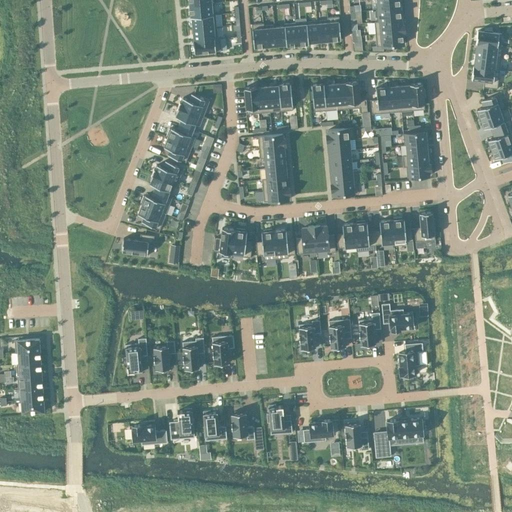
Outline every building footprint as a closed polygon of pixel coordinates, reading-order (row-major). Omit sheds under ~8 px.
[(400,2),(399,0),(377,0),(378,9),(376,9),(376,10),(400,7),(400,2)] [(215,14),(214,2),(190,5),(191,17),(215,14)] [(402,19),(400,7),(376,10),(377,21),(374,21),(374,22),(402,19)] [(216,26),(215,14),(191,17),(192,17),(193,29),(216,26)] [(339,16),(328,17),(330,41),(341,40),(339,16)] [(330,41),(328,17),(327,17),(327,20),(317,21),(319,42),(330,41)] [(404,24),(402,25),(402,19),(374,22),(376,34),(405,31),(404,24)] [(319,42),(317,21),(306,22),(308,44),(309,44),(309,42),(319,42)] [(308,44),(306,22),(306,24),(296,25),(296,23),(295,23),(298,45),(308,44)] [(265,46),(263,23),(252,24),(254,48),(265,46)] [(276,45),(274,25),(264,25),(264,23),(263,23),(265,46),(276,45)] [(298,45),(295,23),(285,24),(287,46),(298,45)] [(287,46),(285,24),(284,24),(284,26),(275,27),(275,24),(274,25),(276,45),(286,45),(286,46),(287,46)] [(217,38),(216,26),(193,29),(194,40),(193,40),(193,41),(220,38),(217,38)] [(500,45),(501,33),(492,32),(493,31),(484,30),(484,31),(478,30),(476,43),(503,46),(500,45)] [(405,32),(405,31),(376,34),(377,46),(381,46),(382,46),(383,46),(389,45),(389,47),(397,46),(397,45),(404,44),(403,32),(405,32)] [(221,51),(220,38),(193,41),(195,53),(201,52),(201,54),(210,53),(209,52),(221,51)] [(501,58),(503,46),(476,43),(477,44),(475,55),(501,58)] [(500,70),(501,58),(475,55),(474,66),(473,66),(473,67),(500,70)] [(497,89),(500,70),(473,67),(472,79),(484,81),(483,87),(497,89)] [(358,81),(346,82),(349,108),(360,107),(360,113),(367,112),(366,98),(360,99),(358,81)] [(349,108),(346,82),(335,83),(337,109),(349,108)] [(293,89),(291,90),(291,83),(279,84),(281,111),(293,110),(292,98),(294,98),(293,89)] [(326,110),(323,83),(312,84),(312,91),(311,91),(311,100),(313,100),(314,111),(326,110)] [(337,109),(335,83),(324,84),(324,83),(323,83),(326,110),(335,109),(337,109)] [(425,109),(424,98),(425,97),(424,89),(423,89),(422,83),(410,84),(413,110),(425,109)] [(281,111),(279,84),(278,84),(278,85),(267,86),(270,112),(272,112),(281,111)] [(413,110),(410,84),(399,85),(401,111),(411,110),(413,110)] [(401,111),(399,85),(394,86),(388,86),(390,112),(401,111)] [(258,113),(256,86),(244,88),(247,114),(249,114),(258,113)] [(270,112),(267,86),(257,87),(257,86),(256,86),(258,113),(270,112)] [(390,112),(388,86),(376,87),(377,99),(370,100),(372,114),(389,112),(390,112)] [(210,101),(191,94),(189,100),(183,97),(181,102),(180,101),(178,107),(203,116),(210,101)] [(503,111),(497,95),(481,101),(483,107),(477,109),(478,110),(476,111),(479,119),(480,118),(481,119),(503,111)] [(195,124),(200,126),(203,116),(178,107),(176,112),(177,112),(176,117),(182,119),(179,124),(193,130),(195,124)] [(504,121),(506,120),(503,111),(481,119),(484,128),(490,126),(492,132),(511,125),(510,125),(506,126),(504,121)] [(191,135),(193,130),(179,124),(177,130),(171,128),(171,129),(169,128),(166,136),(168,137),(192,147),(196,137),(191,135)] [(511,141),(511,128),(511,125),(492,132),(494,137),(488,140),(489,141),(487,141),(490,149),(491,149),(492,149),(511,141)] [(354,138),(353,127),(350,127),(348,128),(344,128),(328,129),(329,134),(327,134),(327,141),(354,138)] [(404,145),(426,143),(425,131),(403,133),(404,145)] [(283,138),(283,134),(258,136),(259,147),(286,145),(285,138),(283,138)] [(186,162),(192,147),(168,137),(164,147),(170,149),(168,155),(186,162)] [(349,139),(354,139),(354,138),(327,141),(329,141),(330,151),(350,150),(349,139)] [(511,159),(511,141),(492,149),(495,159),(501,157),(503,163),(511,159)] [(427,153),(426,143),(404,145),(407,145),(407,155),(402,155),(403,156),(427,153)] [(285,156),(284,145),(286,145),(259,147),(260,158),(285,156)] [(351,160),(350,150),(330,151),(330,152),(331,162),(351,160)] [(428,158),(427,153),(403,156),(404,166),(428,164),(428,158)] [(285,162),(285,156),(260,158),(265,158),(266,168),(286,166),(285,162)] [(357,170),(352,171),(351,160),(331,162),(332,173),(357,171),(357,170)] [(181,174),(177,172),(179,166),(165,161),(163,167),(157,165),(155,169),(154,168),(152,174),(178,183),(181,174)] [(429,176),(429,171),(431,171),(430,163),(428,164),(404,166),(404,167),(406,167),(407,178),(429,176)] [(287,177),(286,166),(266,168),(267,178),(262,179),(287,177)] [(358,182),(357,171),(332,173),(333,181),(331,182),(331,184),(358,182)] [(167,196),(173,182),(177,184),(178,183),(152,174),(150,179),(151,179),(150,184),(156,186),(154,191),(172,199),(172,198),(167,196)] [(287,183),(287,177),(262,179),(263,190),(290,188),(289,187),(287,187),(287,183)] [(359,193),(358,182),(331,184),(332,191),(334,191),(334,195),(359,193)] [(290,195),(290,188),(263,190),(264,201),(289,199),(288,195),(290,195)] [(166,214),(172,199),(154,191),(151,197),(145,195),(145,196),(143,195),(140,203),(142,204),(147,206),(166,214)] [(160,229),(166,214),(147,206),(142,204),(138,214),(144,216),(142,222),(160,229)] [(414,227),(416,241),(435,240),(434,227),(435,227),(435,219),(433,219),(432,211),(419,213),(421,227),(414,227)] [(405,228),(404,218),(402,219),(402,217),(393,218),(394,219),(392,220),(394,245),(407,244),(406,242),(413,241),(412,227),(405,228)] [(356,221),(357,223),(355,223),(357,251),(376,250),(374,231),(368,231),(367,222),(365,222),(365,220),(356,221)] [(394,245),(392,220),(379,221),(380,230),(374,231),(376,250),(376,249),(376,245),(393,243),(394,245)] [(357,251),(355,223),(342,224),(343,234),(337,234),(338,248),(356,246),(357,251)] [(316,252),(314,225),(308,226),(308,227),(302,228),(303,237),(296,238),(298,254),(316,252)] [(328,235),(327,226),(320,226),(320,225),(314,225),(316,252),(329,251),(329,252),(335,252),(334,235),(328,235)] [(231,258),(235,229),(222,228),(221,238),(215,237),(213,251),(219,251),(219,256),(231,258)] [(246,241),(247,231),(245,231),(245,229),(237,228),(236,230),(235,230),(235,229),(231,258),(232,258),(232,255),(250,257),(252,241),(246,241)] [(276,259),(274,230),(272,231),(272,229),(263,230),(264,231),(261,231),(262,241),(256,242),(257,255),(263,255),(264,260),(276,259)] [(286,229),(274,230),(276,259),(289,258),(289,255),(295,254),(293,238),(287,239),(286,229)] [(153,243),(154,235),(141,234),(140,240),(123,238),(122,251),(131,252),(131,254),(139,255),(139,253),(149,254),(151,242),(153,243)] [(377,250),(380,266),(388,265),(386,249),(377,250)] [(389,303),(382,303),(383,323),(390,322),(390,329),(391,329),(392,329),(400,329),(400,328),(413,327),(412,313),(403,313),(403,309),(390,310),(389,303)] [(360,329),(359,329),(359,337),(360,337),(361,344),(363,344),(363,346),(374,345),(374,343),(375,343),(374,329),(381,328),(379,312),(371,312),(372,318),(359,320),(360,329)] [(340,319),(329,320),(329,328),(330,332),(329,332),(330,340),(330,341),(331,347),(332,347),(334,347),(334,349),(343,348),(343,346),(345,346),(345,339),(344,331),(351,331),(350,318),(345,319),(340,319)] [(300,324),(299,324),(299,327),(300,334),(299,334),(300,341),(301,344),(301,349),(304,348),(304,350),(313,349),(313,348),(315,347),(314,333),(321,332),(320,320),(312,320),(312,323),(311,323),(300,324)] [(228,348),(234,347),(233,335),(212,337),(213,349),(212,349),(213,357),(214,356),(215,364),(218,363),(218,365),(226,365),(226,363),(229,362),(228,348)] [(205,352),(203,337),(195,338),(196,340),(182,342),(183,354),(183,361),(184,361),(185,369),(187,368),(187,371),(197,370),(197,368),(199,367),(198,353),(205,352)] [(39,338),(15,340),(16,352),(40,351),(39,338)] [(142,370),(141,356),(148,355),(146,338),(138,338),(139,343),(125,344),(127,357),(124,357),(125,364),(127,364),(127,365),(128,372),(134,371),(135,371),(135,373),(142,372),(142,370)] [(176,353),(174,340),(167,341),(167,345),(154,347),(154,354),(154,362),(155,362),(156,369),(159,369),(159,371),(167,370),(167,368),(170,368),(169,353),(176,353)] [(406,352),(399,352),(400,366),(399,366),(400,374),(401,374),(401,375),(403,375),(403,377),(413,376),(413,374),(415,373),(414,365),(419,364),(418,351),(423,351),(422,342),(405,344),(406,352)] [(41,363),(40,351),(16,352),(16,353),(18,353),(19,364),(16,364),(41,363)] [(42,375),(41,363),(16,364),(17,376),(42,375)] [(43,387),(42,375),(17,376),(18,388),(43,387)] [(43,399),(43,387),(18,388),(18,389),(21,389),(21,400),(43,399)] [(44,411),(43,399),(21,400),(22,413),(44,411)] [(269,413),(267,414),(267,422),(270,422),(271,434),(292,432),(291,420),(284,420),(283,405),(276,406),(276,404),(269,405),(269,407),(268,407),(269,413)] [(171,439),(195,437),(192,410),(192,407),(184,408),(185,410),(184,410),(178,411),(178,417),(179,421),(169,421),(171,439)] [(203,413),(206,440),(227,438),(226,425),(219,426),(217,412),(211,412),(210,410),(203,411),(203,413)] [(247,426),(246,412),(242,412),(242,410),(234,411),(234,413),(231,413),(232,421),(231,421),(232,428),(233,428),(233,436),(247,434),(247,439),(255,438),(254,426),(247,426)] [(380,432),(374,433),(374,442),(376,457),(391,455),(389,437),(400,436),(400,441),(412,440),(411,435),(423,434),(423,430),(425,430),(424,421),(422,422),(421,418),(409,419),(398,420),(398,419),(387,420),(387,421),(388,432),(380,432)] [(310,429),(303,429),(304,442),(326,440),(325,435),(333,434),(332,420),(331,420),(331,419),(322,420),(323,421),(309,422),(310,429)] [(346,431),(345,431),(346,439),(347,448),(361,447),(361,450),(368,449),(369,449),(368,436),(361,437),(359,422),(357,422),(357,420),(347,421),(347,423),(345,424),(346,431)] [(155,431),(154,424),(141,425),(141,424),(133,425),(133,426),(132,426),(133,440),(141,440),(142,444),(167,442),(166,430),(155,431)]
